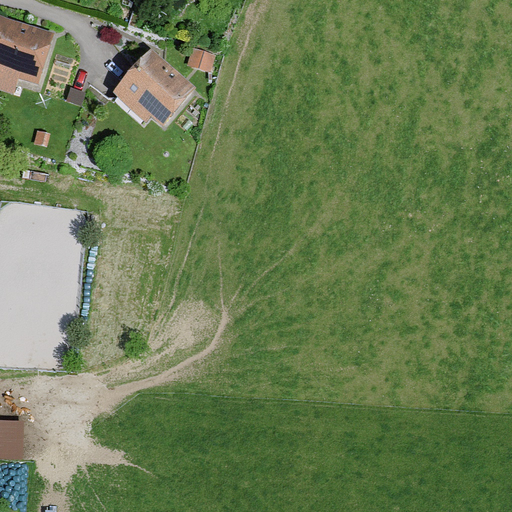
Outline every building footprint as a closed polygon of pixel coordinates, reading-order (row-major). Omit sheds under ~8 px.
[(55,42),(0,24),(0,98),(13,103),(19,86),(39,92),(55,42)] [(216,61),(194,54),(188,72),(211,78),(216,61)] [(197,97),(153,58),(114,101),(142,126),(146,121),(162,135),(197,97)] [(46,154),(50,141),(40,137),(36,151),(46,154)] [(0,420),(0,460),(24,462),(25,422),(0,420)]
